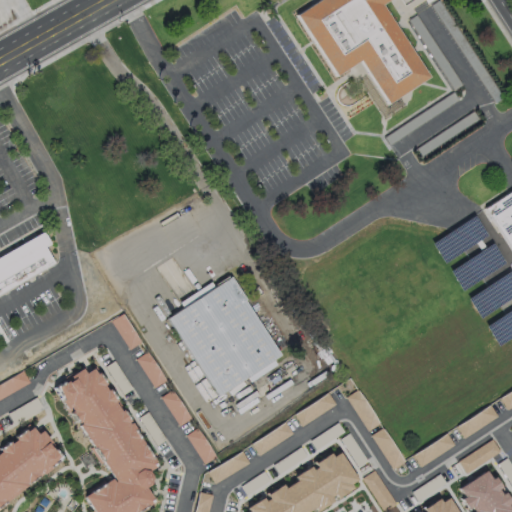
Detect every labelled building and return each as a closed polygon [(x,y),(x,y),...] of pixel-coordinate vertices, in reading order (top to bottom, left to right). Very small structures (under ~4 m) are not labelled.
[(318,0),(295,14),(335,77),(359,61),(386,105),(411,88),(427,76),(380,5),(387,0),(318,0)] [(430,6),(438,0),(501,97),(494,103),(430,6)] [(406,21),(415,15),(461,84),(452,90),(406,21)] [(362,68),(355,73),(384,119),(402,106),(397,99),(386,106),(362,68)] [(383,136),(388,145),(457,100),(452,92),(383,136)] [(471,110),(478,120),(420,158),(414,148),(471,110)] [(511,190),(484,209),(511,252),(511,190)] [(0,291),(51,261),(42,247),(48,243),(41,232),(0,255),(0,291)] [(228,281),(166,321),(218,396),(279,357),(228,281)] [(129,350),(140,342),(122,314),(110,322),(129,350)] [(153,388),(165,381),(146,352),(134,359),(153,388)] [(54,390),(91,366),(153,462),(156,479),(154,489),(148,503),(135,511),(93,511),(85,498),(113,483),(107,475),(54,390)] [(29,383),(0,399),(0,383),(22,371),(29,383)] [(511,404),(504,410),(496,398),(511,387),(511,404)] [(178,427),(189,421),(171,391),(160,397),(178,427)] [(379,425),(369,431),(346,398),(356,391),(379,425)] [(334,404),(302,426),(295,415),(326,393),(334,404)] [(497,418),(464,437),(456,424),(489,405),(497,418)] [(293,434),(259,456),(251,444),(284,422),(293,434)] [(0,508),(61,460),(46,440),(35,428),(33,425),(0,451),(0,508)] [(202,464),(214,457),(196,428),(184,436),(202,464)] [(405,463),(393,470),(372,436),(383,429),(405,463)] [(453,447),(418,469),(410,456),(445,435),(453,447)] [(452,465),(459,476),(498,452),(492,441),(452,465)] [(299,458),(294,451),(271,465),(276,472),(299,458)] [(248,463),(214,484),(207,473),(241,452),(248,463)] [(246,511),(303,511),(354,480),(336,452),(246,511)] [(373,470),(394,503),(381,511),(360,479),(373,470)] [(461,491),(474,511),(510,511),(487,474),(461,491)] [(212,495),(208,511),(194,511),(199,492),(212,495)] [(422,511),(455,511),(448,498),(422,511)]
